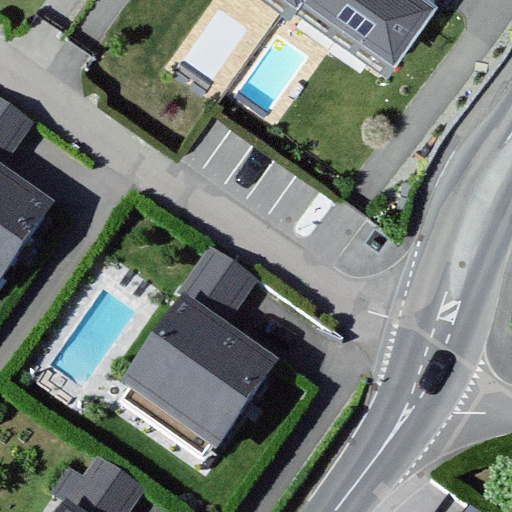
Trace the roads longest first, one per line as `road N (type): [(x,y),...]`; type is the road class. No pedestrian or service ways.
road 1 (residential): [(437,348),(369,322),(0,64)]
road 2 (tertiary): [(511,151),(467,235),(437,348)]
road 3 (tertiary): [(420,388),(333,511)]
